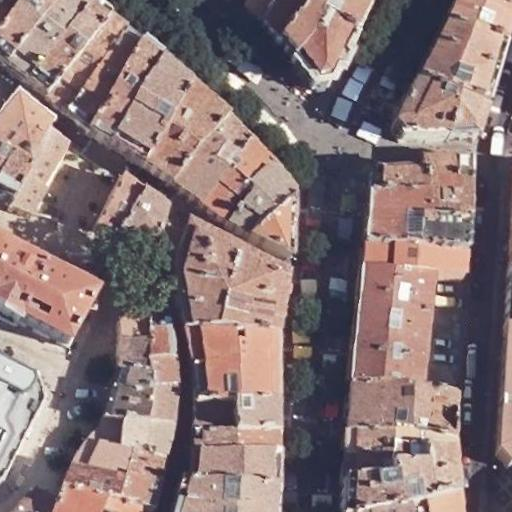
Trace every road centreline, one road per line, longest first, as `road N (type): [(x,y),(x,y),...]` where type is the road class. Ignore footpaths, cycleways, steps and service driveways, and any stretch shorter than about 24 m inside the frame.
road 1 (residential): [(3,78),(179,212),(316,294)]
road 2 (residential): [(474,511),(489,152)]
road 3 (residential): [(0,222),(108,274),(108,309),(80,384)]
road 4 (residential): [(309,511),(316,294)]
road 5 (residential): [(409,0),(339,150)]
road 6 (residential): [(213,58),(339,150)]
road 7 (residential): [(80,384),(33,472),(1,511)]
road 8 (residential): [(339,150),(489,152)]
road 9 (residential): [(316,294),(339,150)]
